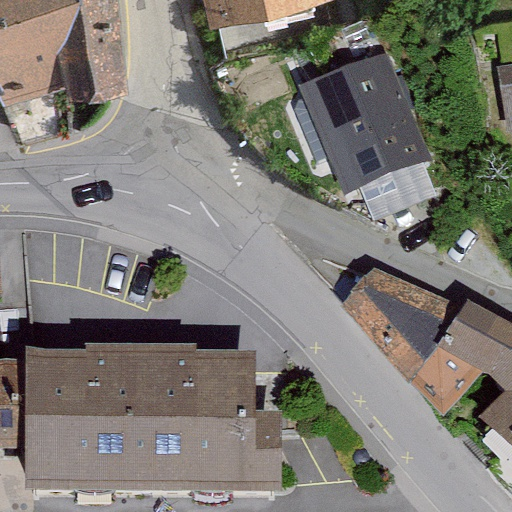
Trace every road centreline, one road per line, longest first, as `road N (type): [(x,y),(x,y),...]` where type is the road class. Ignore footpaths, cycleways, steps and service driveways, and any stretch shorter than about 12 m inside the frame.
road 1 (residential): [(480,511),(251,260),(156,178)]
road 2 (residential): [(156,178),(350,235),(511,311)]
road 3 (residential): [(145,0),(156,178)]
road 4 (residential): [(156,178),(0,186)]
